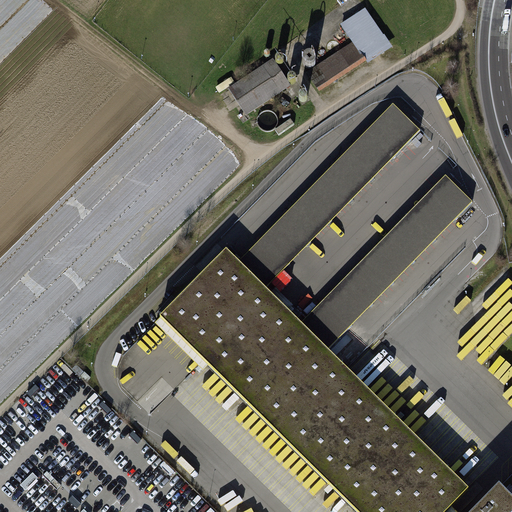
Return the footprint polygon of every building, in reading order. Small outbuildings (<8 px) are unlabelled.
[(393,48),(367,12),(343,28),(369,65),(393,48)] [(329,88),(365,64),(350,41),(320,62),(314,66),(329,88)] [(276,61),(230,91),(248,119),(294,89),(276,61)] [(423,135),(395,108),(242,261),(270,289),(423,135)] [(268,109),(264,110),(260,113),(258,116),(257,120),(258,124),(260,127),(262,129),(265,131),(269,131),(273,130),(276,128),(278,125),(279,121),(279,117),(278,114),(275,112),(272,110),(268,109)] [(476,204),(449,177),(304,322),(332,349),(476,204)] [(157,319),(353,511),(445,511),(468,490),(224,251),(157,319)] [(475,511),(511,511),(511,504),(497,490),(475,511)]
